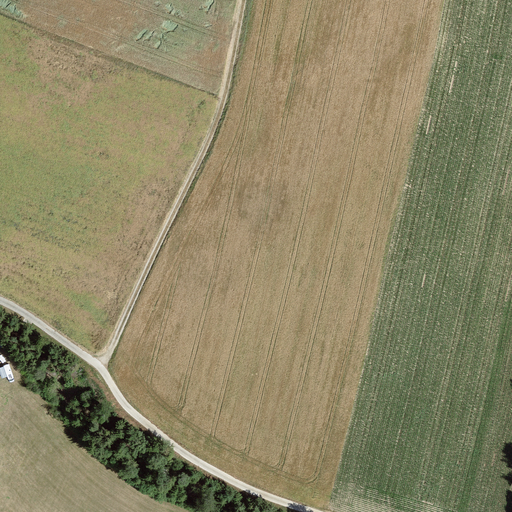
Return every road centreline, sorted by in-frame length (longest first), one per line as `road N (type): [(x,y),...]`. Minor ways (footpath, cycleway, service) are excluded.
road 1 (track): [(99,365),(218,118),(243,0)]
road 2 (track): [(0,302),(99,365),(129,411),(208,476),(292,511)]
